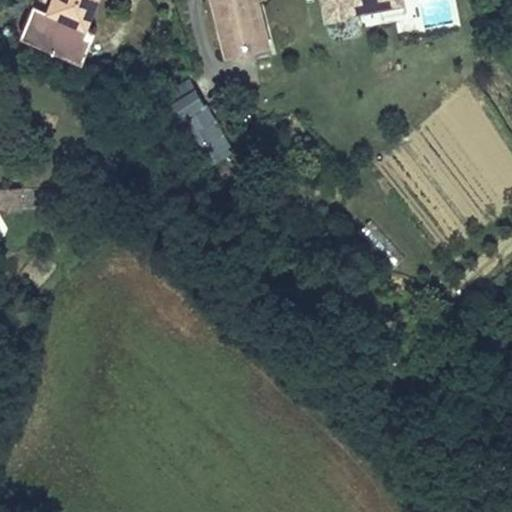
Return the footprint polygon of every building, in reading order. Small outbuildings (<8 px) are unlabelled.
[(82,28),(95,0),(49,0),(45,10),(29,3),(14,35),(76,65),(92,33),(82,28)] [(207,0),(221,58),(268,47),(260,15),(257,3),(249,5),(247,0),(207,0)] [(275,11),(272,0),(247,0),(249,5),(257,3),(260,15),(275,11)] [(322,0),(328,24),(382,12),(383,19),(407,14),(404,0),(322,0)] [(23,210),(24,187),(3,187),(2,196),(2,210),(23,210)] [(38,210),(38,187),(24,187),(23,210),(38,210)]
